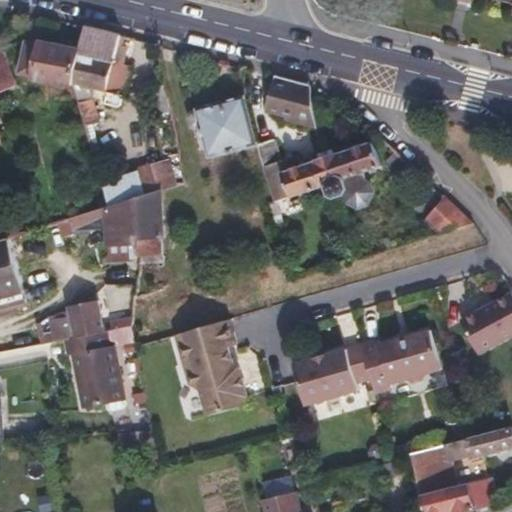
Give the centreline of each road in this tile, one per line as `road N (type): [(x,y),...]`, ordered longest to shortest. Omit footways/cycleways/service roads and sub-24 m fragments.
road 1 (residential): [(507,250),(257,323)]
road 2 (residential): [(386,65),(381,100),(507,250)]
road 3 (primary): [(283,38),(124,0)]
road 4 (primary): [(511,97),(386,65)]
